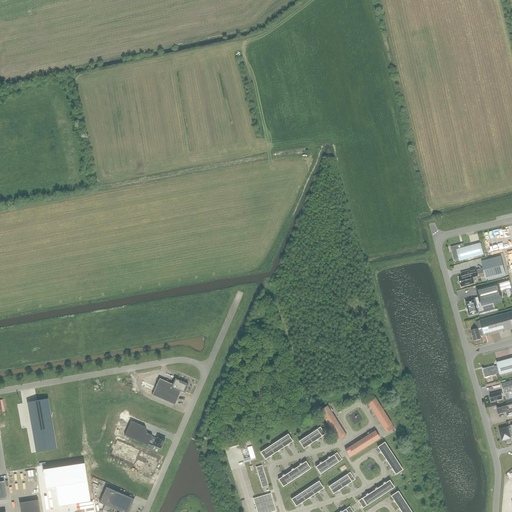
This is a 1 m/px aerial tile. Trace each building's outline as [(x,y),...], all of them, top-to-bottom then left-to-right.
[(461,244),(451,247),(454,260),(459,259),(460,261),(484,254),(481,243),(462,248),(461,244)] [(506,275),(501,256),(482,261),(486,280),(506,275)] [(478,276),(476,269),(472,270),(461,273),(462,277),(459,278),(461,286),(466,285),(466,286),(470,284),(473,283),(473,282),(474,282),(473,279),(472,279),(472,277),(478,276)] [(511,291),(509,281),(497,284),(499,291),(506,289),(508,297),(511,295),(511,291)] [(475,300),(466,303),(467,307),(468,311),(469,316),(479,313),(477,304),(500,298),(501,298),(499,291),(497,284),(477,289),(477,292),(479,298),(475,299),(475,300)] [(478,328),(471,330),(474,341),(481,339),(480,336),(484,335),(484,336),(511,328),(511,311),(480,320),(482,330),(479,331),(478,328)] [(484,368),(482,368),(483,370),(485,377),(497,374),(496,374),(499,373),(500,375),(511,371),(511,358),(496,362),(497,366),(494,367),(494,366),(484,368)] [(185,391),(188,384),(181,381),(181,383),(179,382),(180,381),(176,379),(173,384),(160,379),(152,395),(175,405),(181,391),(183,392),(184,391),(185,391)] [(511,391),(511,380),(501,384),(503,391),(490,395),(492,402),(502,399),(501,394),(511,391)] [(75,396),(57,399),(62,423),(111,415),(107,390),(89,393),(89,391),(74,394),(75,396)] [(368,402),(386,431),(393,427),(375,398),(368,402)] [(48,399),(28,402),(37,452),(57,448),(48,399)] [(506,406),(497,408),(498,414),(506,412),(507,417),(511,415),(511,404),(506,406)] [(327,406),(320,411),(338,439),(345,435),(327,406)] [(156,439),(152,437),(152,435),(148,433),(145,427),(131,421),(125,436),(148,446),(150,440),(155,442),(154,445),(161,448),(165,438),(158,435),(156,439)] [(508,428),(500,430),(501,433),(500,433),(501,437),(502,437),(503,440),(510,438),(510,435),(511,434),(511,425),(511,430),(509,431),(508,428)] [(325,434),(320,427),(299,441),(304,449),(325,434)] [(351,456),(380,438),(375,431),(347,449),(351,456)] [(265,460),(293,441),(288,434),(260,452),(265,460)] [(134,467),(141,451),(117,441),(110,456),(134,467)] [(385,442),(378,447),(396,475),(403,470),(385,442)] [(256,458),(252,446),(247,447),(251,459),(256,458)] [(342,460),(337,452),(316,467),(321,474),(342,460)] [(147,458),(145,462),(148,463),(145,470),(151,473),(154,466),(155,466),(157,462),(147,458)] [(283,487),(311,469),(306,461),(278,479),(283,487)] [(110,462),(104,475),(142,492),(145,483),(140,481),(142,476),(110,462)] [(91,501),(85,463),(43,470),(46,488),(56,486),(59,506),(91,501)] [(268,486),(262,466),(256,467),(263,487),(268,486)] [(355,480),(350,472),(329,487),(333,494),(355,480)] [(395,487),(390,480),(358,501),(363,508),(395,487)] [(296,506),(324,488),(319,481),(291,499),(296,506)] [(106,487),(100,503),(116,510),(120,511),(119,511),(128,511),(131,507),(134,499),(106,487)] [(412,511),(398,491),(391,496),(401,511),(412,511)] [(271,494),(253,499),(257,511),(271,511),(276,511),(271,494)] [(21,511),(41,511),(39,499),(20,502),(21,511)]
